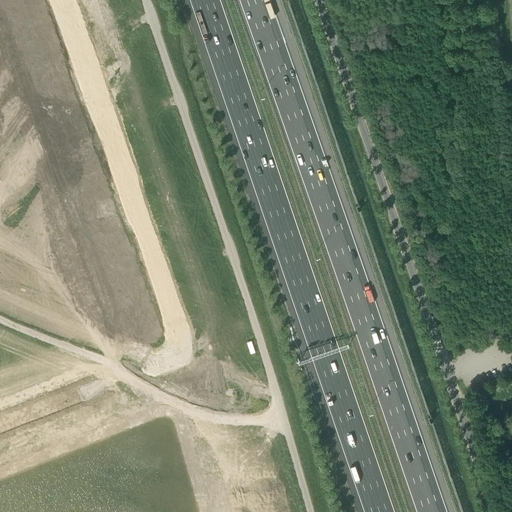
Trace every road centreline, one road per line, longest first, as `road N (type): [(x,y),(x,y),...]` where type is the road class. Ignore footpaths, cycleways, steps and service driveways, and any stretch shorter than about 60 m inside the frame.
road 1 (unclassified): [(0,427),(178,349),(61,0)]
road 2 (unclassified): [(494,511),(317,0)]
road 3 (motorway): [(430,511),(253,0)]
road 4 (motorway): [(205,0),(379,511)]
road 5 (unclassified): [(313,511),(143,0)]
